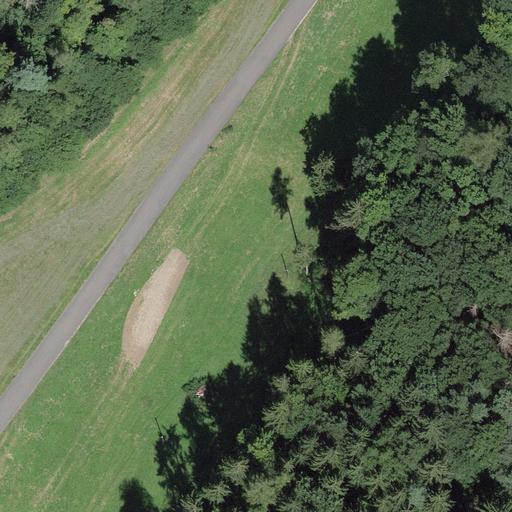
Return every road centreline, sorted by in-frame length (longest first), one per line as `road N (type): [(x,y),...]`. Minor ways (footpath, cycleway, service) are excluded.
road 1 (unclassified): [(303,0),(0,413)]
road 2 (track): [(181,0),(54,160),(0,213)]
road 3 (track): [(338,221),(511,7)]
